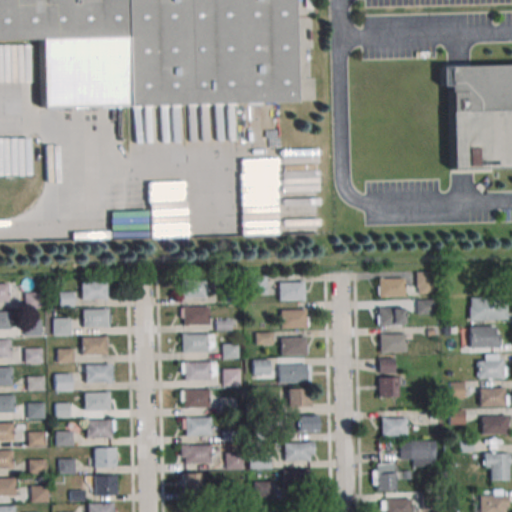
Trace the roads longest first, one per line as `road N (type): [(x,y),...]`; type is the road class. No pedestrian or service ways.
road 1 (residential): [(346,511),(339,274)]
road 2 (residential): [(146,511),(142,281)]
